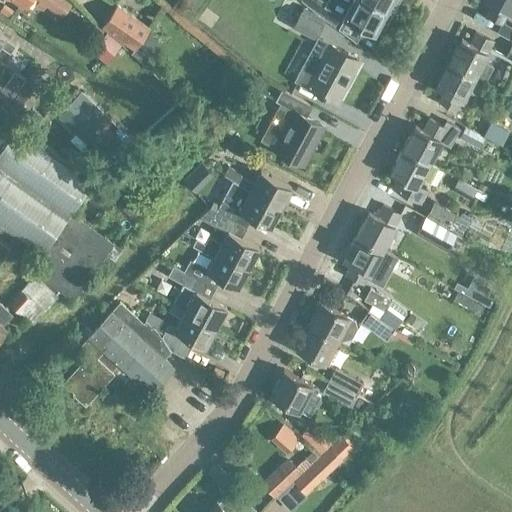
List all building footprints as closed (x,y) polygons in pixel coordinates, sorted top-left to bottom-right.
[(16,0),(24,5),(27,0),(37,0),(56,12),(64,0),(63,0),(16,0)] [(321,0),(301,0),(338,29),(355,41),(363,27),(374,33),(387,10),(387,9),(369,0),(330,0),(329,4),(321,0)] [(369,0),(387,9),(391,0),(369,0)] [(511,8),(511,0),(488,0),(492,2),(486,14),(485,13),(484,14),(502,24),(509,11),(510,12),(511,8)] [(117,4),(101,27),(134,51),(151,27),(117,4)] [(301,11),(292,27),(315,39),(324,23),(301,11)] [(461,39),(449,61),(475,75),(485,81),(493,66),(483,61),(487,53),(487,52),(493,41),(475,32),(476,33),(470,43),(461,39)] [(120,44),(107,33),(91,51),(105,63),(120,44)] [(0,47),(9,54),(15,47),(4,39),(4,38),(0,35),(0,47)] [(308,85),(307,86),(337,102),(359,60),(329,44),(315,71),(318,73),(311,87),(308,85)] [(307,77),(318,53),(307,48),(296,72),(307,77)] [(137,53),(134,56),(152,73),(156,70),(137,53)] [(475,75),(449,61),(436,86),(445,90),(440,100),(438,100),(438,101),(456,110),(462,99),(475,75)] [(0,86),(0,104),(2,106),(11,94),(0,86)] [(7,109),(21,120),(37,97),(23,87),(7,109)] [(78,95),(58,116),(88,144),(111,121),(78,90),(75,93),(78,95)] [(294,111),(274,149),(303,165),(324,126),(307,117),(312,106),(282,90),(276,101),(294,111)] [(0,166),(69,216),(71,212),(93,181),(18,127),(23,121),(21,120),(7,109),(2,106),(0,104),(0,166)] [(403,148),(429,162),(441,139),(443,140),(446,136),(444,135),(446,132),(445,131),(446,128),(428,118),(428,119),(429,119),(424,130),(415,125),(403,148)] [(489,124),(484,135),(486,136),(502,145),(509,130),(490,121),(488,124),(489,124)] [(460,124),(458,123),(452,135),(480,148),(486,136),(484,135),(483,137),(460,124)] [(429,162),(403,148),(390,172),(399,177),(393,187),(392,186),(392,187),(410,197),(411,195),(422,201),(427,191),(417,185),(419,182),(420,183),(423,178),(429,182),(438,167),(429,162)] [(0,221),(17,234),(41,251),(42,252),(43,252),(69,216),(0,166),(0,221)] [(223,175),(237,183),(281,206),(291,187),(260,171),(254,183),(241,176),(242,175),(228,167),(223,175)] [(459,179),(454,187),(466,194),(470,185),(459,179)] [(213,204),(210,207),(216,210),(240,223),(247,227),(252,217),(270,227),(281,206),(237,183),(233,191),(246,198),(239,210),(221,200),(219,203),(219,204),(218,206),(213,204)] [(486,186),(480,183),(477,188),(484,191),(486,186)] [(134,192),(122,209),(138,222),(151,204),(134,192)] [(426,216),(448,228),(452,230),(462,236),(471,217),(458,210),(456,214),(434,202),(426,216)] [(356,234),(382,248),(395,226),(394,225),(400,214),(382,205),(383,206),(377,216),(369,212),(356,234)] [(204,213),(201,216),(204,218),(206,219),(228,231),(227,232),(221,243),(209,236),(205,243),(248,267),(259,248),(241,238),(247,227),(240,223),(216,210),(210,207),(204,213)] [(39,251),(28,267),(36,273),(59,289),(63,292),(66,294),(67,295),(73,299),(76,296),(106,254),(108,255),(115,260),(126,244),(126,243),(116,236),(113,242),(71,212),(69,216),(54,236),(43,252),(42,252),(41,251),(40,252),(39,251)] [(448,228),(426,216),(418,230),(445,245),(446,244),(457,251),(462,242),(455,238),(456,235),(452,232),(447,229),(448,228)] [(0,221),(0,256),(17,234),(0,221)] [(385,280),(398,257),(382,248),(356,234),(344,258),(352,263),(347,274),(346,273),(345,274),(363,283),(369,272),(385,280)] [(205,243),(201,251),(214,258),(207,270),(238,287),(248,267),(205,243)] [(157,253),(141,262),(148,273),(164,264),(157,253)] [(173,303),(216,327),(226,308),(196,291),(192,289),(198,279),(173,265),(167,276),(183,284),(177,296),(173,303)] [(32,299),(20,312),(33,324),(59,296),(55,293),(59,289),(36,273),(35,274),(21,289),(22,290),(32,299)] [(468,287),(465,293),(489,305),(489,306),(498,289),(496,289),(473,276),(468,287)] [(370,289),(364,300),(383,311),(390,299),(370,289)] [(32,299),(22,290),(10,303),(12,305),(12,306),(18,312),(18,311),(20,312),(32,299)] [(458,291),(453,300),(479,314),(484,306),(458,291)] [(309,324),(337,339),(338,339),(341,341),(351,337),(357,327),(355,320),(321,301),(320,302),(321,303),(309,324)] [(120,302),(93,331),(93,332),(140,374),(136,377),(151,391),(172,367),(163,358),(170,351),(157,331),(146,321),(144,323),(120,302)] [(0,335),(6,329),(0,322),(0,320),(8,311),(0,303),(0,335)] [(216,327),(173,303),(169,311),(181,318),(175,329),(168,325),(162,337),(170,350),(183,356),(192,339),(205,347),(216,327)] [(401,317),(387,307),(381,317),(394,326),(401,317)] [(368,311),(360,322),(386,341),(394,329),(368,311)] [(337,339),(309,324),(297,346),(296,346),(296,347),(325,363),(325,361),(329,363),(335,353),(331,351),(337,339)] [(93,332),(93,331),(86,325),(74,338),(81,345),(93,332)] [(93,332),(81,345),(81,346),(82,346),(90,353),(62,384),(71,392),(71,393),(73,395),(73,394),(90,409),(91,408),(84,401),(97,386),(100,389),(114,373),(111,371),(119,362),(136,377),(140,374),(93,332)] [(357,395),(373,404),(383,394),(382,394),(385,392),(376,387),(375,390),(363,384),(335,368),(329,379),(357,395)] [(271,393),(270,394),(282,400),(294,407),(299,410),(300,409),(306,397),(312,385),(284,370),(283,371),(284,371),(272,393),(271,393)] [(357,395),(329,379),(323,392),(351,408),(357,395)] [(299,438),(283,423),(271,438),(286,452),(299,438)] [(320,433),(310,443),(320,452),(330,442),(320,433)] [(330,447),(294,481),(306,494),(342,460),(330,447)] [(288,457),(261,483),(275,498),(302,472),(288,457)] [(245,511),(246,511),(236,502),(235,503),(226,495),(218,504),(217,503),(208,511),(245,511)]
